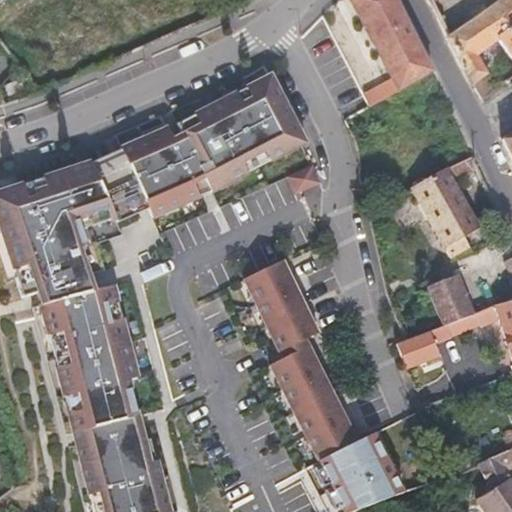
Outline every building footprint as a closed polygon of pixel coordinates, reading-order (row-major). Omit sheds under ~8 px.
[(348,0),(390,79),(397,92),(434,70),(398,0),(348,0)] [(511,0),(498,0),(445,38),(458,66),(469,85),(481,100),(497,90),(487,75),(476,56),(498,41),(511,60),(511,0)] [(371,106),(397,92),(390,79),(364,93),(371,106)] [(121,150),(124,156),(144,202),(151,219),(180,206),(177,199),(194,192),(197,198),(206,194),(210,192),(210,193),(247,174),(243,168),(266,156),(270,162),(305,144),(273,83),(252,94),(248,88),(176,125),(182,137),(178,138),(173,140),(167,129),(121,150)] [(511,133),(501,140),(511,162),(511,133)] [(104,165),(93,170),(111,209),(114,216),(125,211),(139,205),(144,202),(124,156),(119,158),(104,165)] [(168,511),(155,462),(148,464),(137,421),(127,381),(136,379),(119,312),(112,314),(106,289),(91,292),(89,286),(86,276),(87,276),(78,250),(86,247),(77,221),(111,209),(93,170),(90,164),(23,186),(22,182),(0,189),(0,234),(1,235),(21,299),(37,293),(40,300),(41,305),(39,306),(48,336),(54,334),(63,368),(56,369),(64,398),(70,396),(80,435),(92,479),(85,481),(92,511),(168,511)] [(311,167),(287,178),(295,194),(317,184),(314,178),(316,177),(311,167)] [(480,227),(450,170),(411,191),(449,258),(469,247),(463,237),(480,227)] [(281,263),(243,281),(278,353),(316,334),(281,263)] [(474,313),(460,275),(420,288),(437,328),(474,313)] [(511,298),(474,313),(437,328),(395,344),(405,368),(439,356),(434,345),(497,320),(511,356),(511,298)] [(307,348),(270,367),(317,462),(355,443),(307,348)] [(355,443),(317,462),(342,511),(350,511),(401,493),(372,434),(355,443)] [(511,511),(511,481),(506,472),(511,468),(511,447),(508,450),(476,464),(490,490),(475,499),(483,511),(511,511)] [(465,468),(462,459),(466,457),(462,448),(433,458),(441,479),(465,468)]
